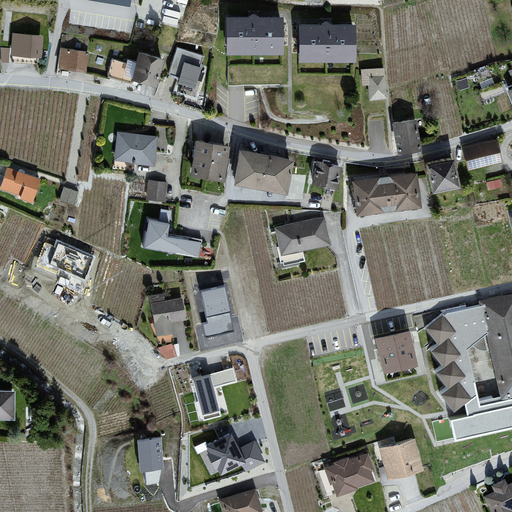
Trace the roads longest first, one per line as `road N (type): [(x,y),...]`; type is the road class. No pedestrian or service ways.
road 1 (residential): [(0,78),(56,82),(381,163),(511,123)]
road 2 (residential): [(288,511),(249,346),(511,287)]
road 3 (track): [(0,339),(89,412),(89,511)]
